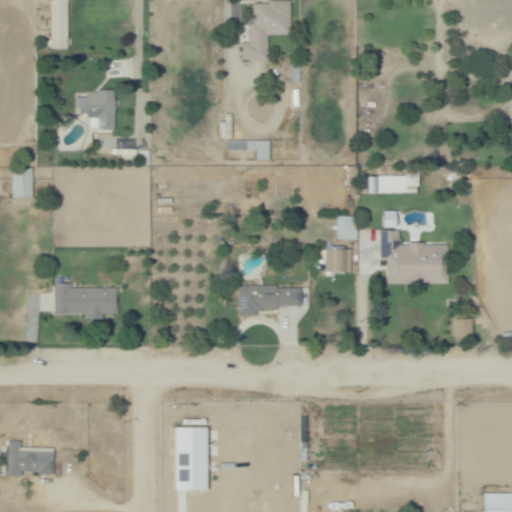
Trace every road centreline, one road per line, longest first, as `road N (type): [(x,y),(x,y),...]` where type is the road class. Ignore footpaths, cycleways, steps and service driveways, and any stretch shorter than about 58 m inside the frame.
road 1 (residential): [(0,375),(511,374)]
road 2 (residential): [(143,375),(143,511)]
